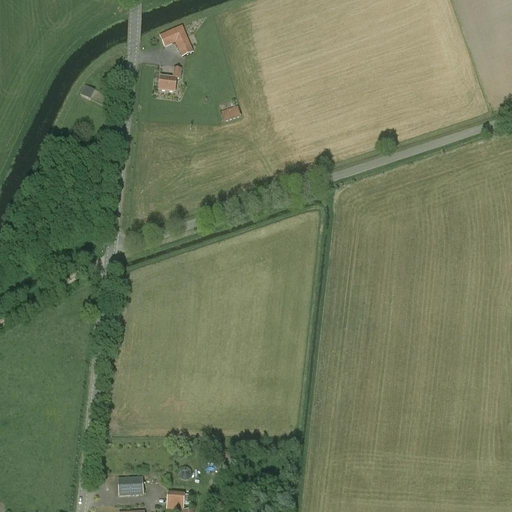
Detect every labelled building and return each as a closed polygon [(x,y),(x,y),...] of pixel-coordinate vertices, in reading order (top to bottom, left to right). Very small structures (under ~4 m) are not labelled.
[(182,28),(167,34),(172,45),(186,39),(182,28)] [(189,46),(178,51),(182,58),(193,54),(189,46)] [(175,94),(176,82),(180,82),(181,70),(173,69),(172,80),(160,78),(159,92),(175,94)] [(90,100),(94,91),(85,86),(85,87),(80,95),(90,100)] [(237,108),(232,110),(220,113),(224,123),(241,117),(237,108)] [(230,461),(230,452),(219,451),(218,460),(230,461)] [(179,469),(180,481),(191,480),(191,469),(179,469)] [(119,499),(143,497),(142,479),(118,481),(119,499)] [(192,496),(184,496),(184,495),(167,494),(166,511),(174,511),(182,511),(183,506),(191,506),(192,496)]
